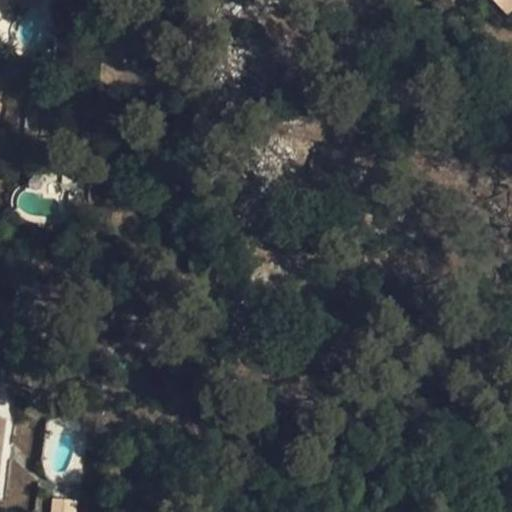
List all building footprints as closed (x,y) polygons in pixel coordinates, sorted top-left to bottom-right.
[(511,0),(492,0),(506,14),(511,7),(511,0)] [(54,115),(61,116),(62,107),(55,106),(54,115)] [(61,116),(54,115),(53,130),(60,130),(61,116)] [(46,180),(40,178),(37,179),(35,182),(33,186),(33,187),(38,192),(39,192),(40,192),(41,191),(42,191),(44,188),(45,186),(46,180)] [(46,203),(34,202),(32,202),(31,204),(30,205),(29,216),(30,218),(32,218),(36,220),(44,221),(46,203)] [(47,229),(62,233),(64,225),(55,223),(47,229)] [(50,511),(76,511),(77,499),(51,498),(50,511)]
